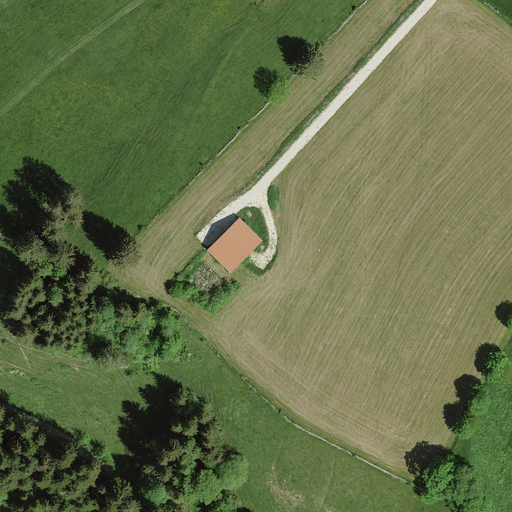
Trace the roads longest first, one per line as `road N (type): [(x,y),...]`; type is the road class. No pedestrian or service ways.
road 1 (track): [(207,235),(259,191),(431,0)]
road 2 (track): [(165,511),(131,486),(0,425)]
